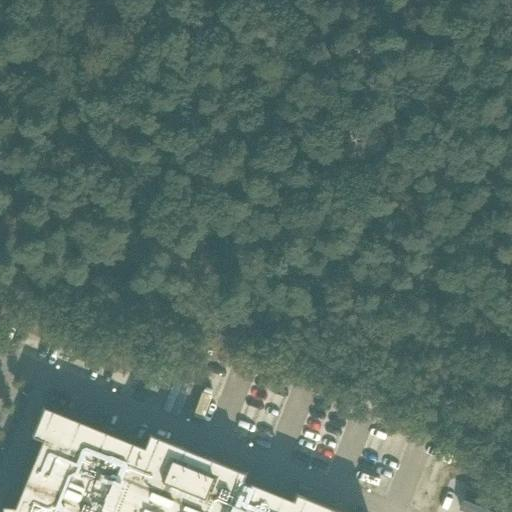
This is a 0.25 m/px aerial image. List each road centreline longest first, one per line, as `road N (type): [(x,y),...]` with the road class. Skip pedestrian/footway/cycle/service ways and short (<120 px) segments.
road 1 (track): [(0,233),(385,301),(511,356)]
road 2 (track): [(511,82),(420,123),(174,261)]
road 3 (track): [(23,0),(137,254)]
road 4 (track): [(0,69),(40,42),(153,0)]
